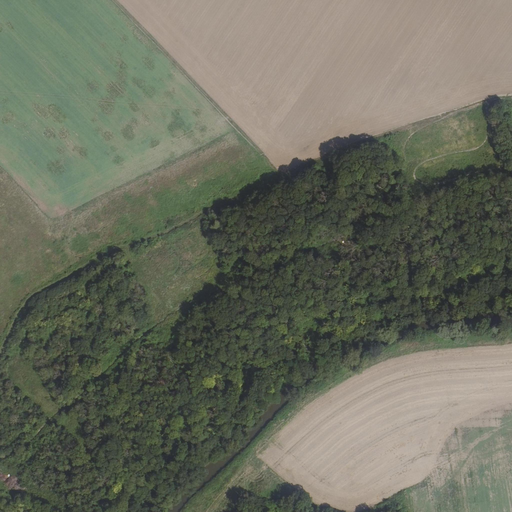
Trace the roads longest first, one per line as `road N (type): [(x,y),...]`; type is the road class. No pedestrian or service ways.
road 1 (track): [(0,458),(185,306),(358,242),(434,188),(511,175)]
road 2 (track): [(0,359),(32,298),(132,245),(390,130),(485,97),(511,96)]
road 3 (track): [(111,0),(278,181)]
